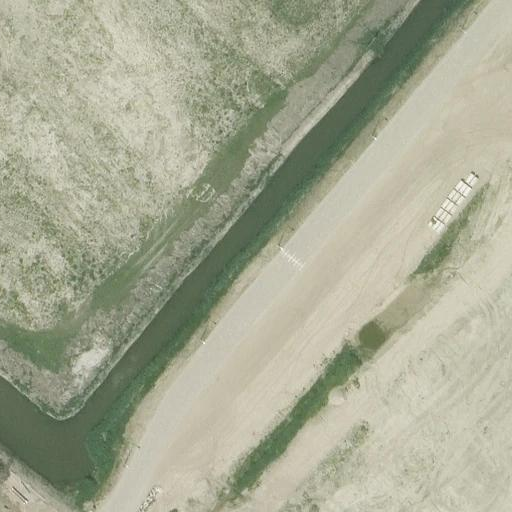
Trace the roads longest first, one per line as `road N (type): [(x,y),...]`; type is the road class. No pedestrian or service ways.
road 1 (residential): [(428,0),(146,349),(0,225)]
road 2 (tertiary): [(511,32),(225,374),(203,419)]
road 3 (tertiary): [(203,419),(257,386),(511,87)]
road 4 (residential): [(511,261),(315,493),(336,511)]
road 5 (residential): [(0,124),(111,0)]
road 6 (tertiary): [(203,419),(120,511)]
